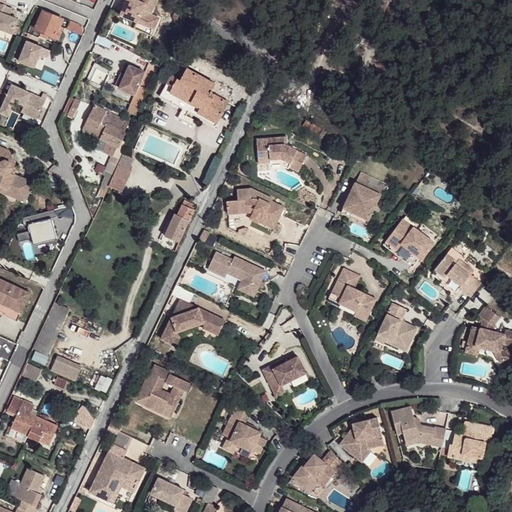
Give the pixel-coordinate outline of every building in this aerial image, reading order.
[(126,0),(117,20),(151,36),(159,16),(152,13),(155,6),(154,6),(156,0),(141,0),(142,0),(141,3),(135,0),(126,0)] [(0,5),(0,30),(11,35),(14,37),(17,29),(14,28),(17,21),(8,17),(11,10),(0,5)] [(34,29),(34,30),(57,40),(59,34),(61,35),(63,29),(58,27),(61,20),(41,12),(35,26),(34,29)] [(69,21),(65,29),(81,36),(81,34),(81,28),(80,27),(77,25),(69,21)] [(28,43),(20,63),(35,69),(41,57),(48,59),(51,52),(28,43)] [(116,86),(135,94),(146,70),(127,62),(116,86)] [(160,96),(215,126),(229,102),(210,92),(215,84),(187,68),(181,80),(172,75),(160,96)] [(156,79),(147,74),(138,93),(147,98),(156,79)] [(2,98),(0,102),(0,105),(2,106),(2,107),(11,111),(14,106),(22,109),(19,116),(35,123),(46,99),(41,97),(39,101),(28,97),(26,102),(17,98),(20,93),(11,88),(5,99),(2,98)] [(20,93),(17,98),(26,102),(28,97),(20,93)] [(143,107),(147,98),(138,93),(133,103),(143,107)] [(80,102),(74,99),(67,115),(73,118),(80,102)] [(129,111),(139,116),(143,107),(133,103),(129,111)] [(95,106),(87,122),(99,129),(101,125),(106,127),(107,124),(124,133),(129,122),(104,111),(95,106)] [(11,111),(2,107),(0,111),(0,116),(7,120),(11,111)] [(87,122),(83,130),(100,138),(106,127),(101,125),(99,129),(87,122)] [(112,156),(109,155),(104,167),(113,171),(117,165),(122,152),(135,125),(129,122),(124,133),(127,133),(119,147),(116,146),(112,156)] [(116,146),(119,147),(127,133),(124,133),(107,124),(106,127),(100,138),(106,141),(101,151),(109,155),(112,156),(116,146)] [(12,162),(11,166),(13,168),(17,161),(9,142),(0,137),(0,150),(8,154),(12,162)] [(286,137),(260,137),(261,162),(272,162),(272,159),(283,158),(292,162),(290,166),(301,171),(309,154),(289,144),(286,143),(286,137)] [(0,184),(5,187),(13,168),(11,166),(12,162),(8,154),(0,150),(0,184)] [(122,152),(117,165),(128,170),(134,157),(122,152)] [(272,159),(272,162),(272,166),(280,166),(288,170),(290,166),(292,162),(283,158),(272,159)] [(113,171),(107,185),(120,191),(130,170),(128,170),(117,165),(113,171)] [(13,168),(5,187),(23,195),(31,176),(13,168)] [(62,184),(50,175),(45,181),(57,190),(62,184)] [(343,208),(369,220),(381,195),(355,182),(343,208)] [(239,201),(229,202),(230,215),(254,214),(254,216),(261,220),(262,219),(273,224),(277,214),(282,216),(286,208),(273,202),(275,200),(253,190),(239,191),(239,201)] [(163,235),(178,241),(195,203),(183,198),(176,213),(173,212),(163,235)] [(369,220),(343,208),(341,212),(367,224),(369,220)] [(46,211),(24,217),(31,246),(53,241),(48,219),(46,211)] [(261,220),(254,216),(252,220),(259,223),(259,222),(275,230),(277,225),(282,216),(277,214),(273,224),(262,219),(261,220)] [(435,243),(403,219),(386,241),(398,249),(395,254),(412,267),(420,257),(422,259),(435,243)] [(207,229),(201,240),(206,242),(211,234),(212,232),(207,229)] [(472,297),(483,283),(473,274),(476,270),(461,258),(463,255),(453,247),(437,269),(447,277),(449,274),(451,272),(455,275),(453,277),(463,284),(460,288),(472,297)] [(232,262),(234,258),(217,250),(215,254),(232,262)] [(232,262),(215,254),(207,271),(224,279),(226,275),(240,282),(236,290),(253,298),(258,288),(255,286),(257,282),(260,283),(265,273),(234,258),(232,262)] [(361,279),(344,270),(332,296),(342,302),(340,306),(356,315),(354,320),(366,326),(375,307),(364,302),(365,298),(354,293),(361,279)] [(0,280),(0,312),(6,315),(7,314),(19,320),(30,294),(0,280)] [(342,302),(332,296),(329,301),(340,306),(342,302)] [(364,302),(375,307),(376,303),(365,298),(364,302)] [(172,317),(162,339),(173,344),(177,335),(179,332),(199,325),(198,323),(204,321),(206,323),(213,327),(215,322),(224,327),(227,321),(201,308),(193,310),(191,304),(182,299),(177,309),(179,316),(172,317)] [(54,301),(32,348),(46,354),(68,308),(54,301)] [(407,310),(393,303),(375,341),(384,345),(385,342),(387,338),(409,348),(417,329),(402,322),(407,310)] [(472,326),(468,343),(480,347),(492,350),(500,363),(509,358),(505,350),(501,349),(502,343),(511,345),(511,331),(505,330),(504,334),(493,331),(494,325),(500,317),(485,306),(478,315),(483,318),(486,320),(485,329),(480,328),(472,326)] [(213,327),(206,323),(205,329),(220,336),(224,327),(215,322),(213,327)] [(177,335),(173,344),(178,346),(182,337),(177,335)] [(387,338),(385,342),(407,353),(409,348),(387,338)] [(480,347),(468,343),(466,351),(478,355),(480,347)] [(55,356),(48,370),(61,375),(67,361),(55,356)] [(308,374),(299,358),(287,364),(275,370),(273,366),(264,371),(274,390),(283,385),(283,386),(308,374)] [(275,370),(287,364),(285,360),(273,366),(275,370)] [(67,361),(61,375),(73,381),(80,367),(67,361)] [(38,370),(25,364),(19,375),(33,382),(38,370)] [(173,372),(156,364),(152,372),(153,373),(149,380),(147,379),(138,399),(147,403),(145,406),(163,414),(166,409),(175,413),(185,390),(189,382),(172,374),(173,372)] [(65,381),(55,377),(52,383),(62,388),(65,381)] [(189,382),(185,390),(190,393),(194,384),(189,382)] [(283,385),(274,390),(278,398),(286,393),(283,386),(283,385)] [(15,416),(21,403),(12,399),(5,411),(15,416)] [(9,429),(27,438),(31,429),(42,434),(38,443),(47,447),(56,428),(28,415),(32,407),(21,401),(21,403),(15,416),(9,429)] [(252,411),(239,404),(230,425),(239,429),(234,439),(230,437),(225,449),(235,453),(239,444),(254,451),(256,448),(261,437),(263,433),(256,430),(250,427),(246,425),(252,411)] [(166,409),(163,414),(172,418),(175,413),(166,409)] [(413,410),(393,415),(398,437),(403,436),(405,443),(419,440),(424,441),(424,445),(432,446),(435,432),(426,430),(427,427),(422,426),(420,420),(416,421),(413,410)] [(357,431),(342,445),(348,452),(353,448),(362,457),(371,449),(385,445),(379,418),(366,422),(367,428),(357,431)] [(367,428),(366,422),(355,426),(357,431),(367,428)] [(468,441),(471,425),(467,424),(464,436),(456,434),(455,438),(463,440),(468,441)] [(493,430),(471,425),(468,441),(463,440),(455,438),(453,446),(451,446),(448,458),(455,459),(464,461),(465,456),(483,460),(486,446),(490,447),(493,430)] [(38,446),(38,443),(42,434),(31,429),(27,438),(26,440),(38,446)] [(120,431),(113,445),(128,453),(135,438),(120,431)] [(261,437),(256,448),(262,451),(268,440),(261,437)] [(128,453),(113,445),(90,494),(109,503),(122,477),(139,485),(146,470),(129,461),(127,467),(122,465),(125,459),(128,453)] [(353,448),(348,452),(361,465),(374,452),(371,449),(362,457),(353,448)] [(346,465),(333,450),(323,461),(316,455),(304,467),(302,466),(291,477),(301,488),(304,484),(308,487),(314,481),(325,489),(346,465)] [(465,456),(464,461),(471,463),(482,465),(483,460),(465,456)] [(464,461),(455,459),(453,468),(463,470),(467,471),(469,471),(471,463),(464,461)] [(19,502),(16,509),(22,511),(31,511),(39,496),(34,494),(37,488),(42,477),(25,470),(11,498),(19,502)] [(122,477),(109,503),(114,505),(122,488),(135,494),(139,485),(122,477)] [(169,483),(159,478),(151,494),(177,507),(175,510),(179,511),(188,511),(194,500),(183,495),(185,491),(175,486),(169,483)] [(304,484),(301,488),(308,494),(314,488),(321,493),(325,489),(314,481),(308,487),(304,484)] [(211,502),(218,489),(205,482),(198,494),(211,502)] [(177,507),(151,494),(148,501),(170,511),(174,511),(175,510),(177,507)] [(77,496),(70,510),(75,511),(76,511),(83,499),(77,496)] [(312,511),(289,499),(282,511),(312,511)] [(215,511),(218,507),(209,503),(205,511),(215,511)]
